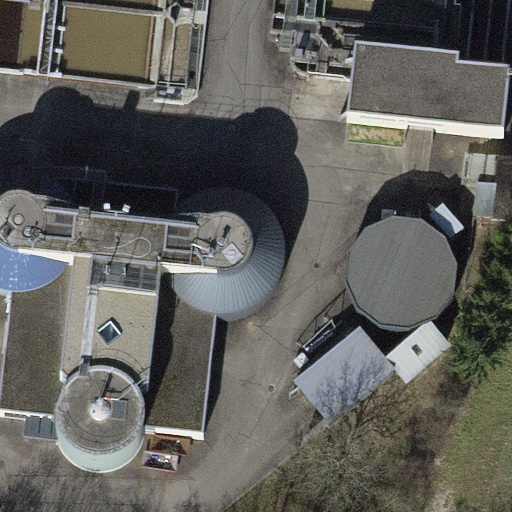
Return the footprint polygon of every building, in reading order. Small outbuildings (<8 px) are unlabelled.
[(352,48),(344,123),(504,140),(511,72),(455,66),(456,59),(352,48)] [(488,220),(511,218),(511,159),(487,160),(488,180),(486,180),(488,220)] [(0,301),(10,304),(0,396),(0,423),(49,429),(48,442),(67,462),(90,472),(103,473),(125,468),(146,453),(147,439),(203,445),(216,323),(230,325),(259,315),(281,293),(289,264),(283,234),(264,210),(235,197),(201,202),(46,185),(29,178),(0,180),(0,301)] [(410,233),(389,234),(370,244),(356,260),(351,281),(354,302),(366,320),(384,331),(405,334),(425,329),(442,315),(451,296),(452,275),(445,256),(430,241),(410,233)] [(410,398),(358,333),(290,387),(326,432),(372,396),(387,415),(410,398)]
